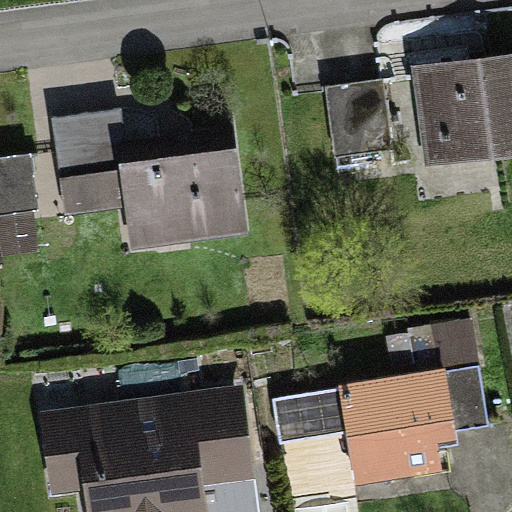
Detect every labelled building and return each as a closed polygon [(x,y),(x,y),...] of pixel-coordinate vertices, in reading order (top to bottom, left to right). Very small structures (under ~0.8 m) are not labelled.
[(511,57),(417,71),(430,158),(511,146),(511,57)] [(382,82),(322,90),(330,148),(390,139),(382,82)] [(122,106),(57,114),(69,207),(129,199),(135,247),(249,233),(238,149),(129,162),(122,106)] [(29,154),(0,157),(0,217),(35,213),(29,154)] [(0,239),(1,253),(38,249),(35,213),(0,217),(0,239)] [(444,370),(453,432),(487,427),(472,318),(408,327),(408,332),(413,368),(414,374),(444,370)] [(408,332),(385,335),(389,371),(413,368),(408,332)] [(414,374),(267,394),(274,446),(345,436),(352,486),(439,474),(435,443),(454,440),(453,432),(444,370),(414,374)] [(242,392),(41,415),(50,495),(87,491),(89,511),(203,511),(200,478),(250,473),(242,392)]
